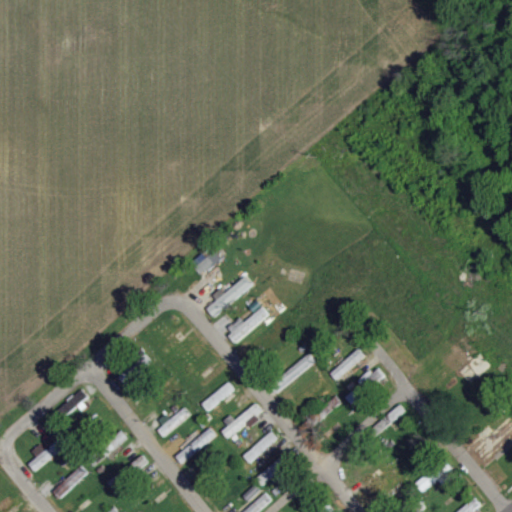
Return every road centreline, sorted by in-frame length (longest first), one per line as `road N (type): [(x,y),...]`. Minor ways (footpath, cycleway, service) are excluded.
road 1 (residential): [(48,511),(4,456),(9,436),(165,304),(196,312),(359,511)]
road 2 (residential): [(509,511),(410,391),(267,511)]
road 3 (residential): [(206,511),(91,368)]
